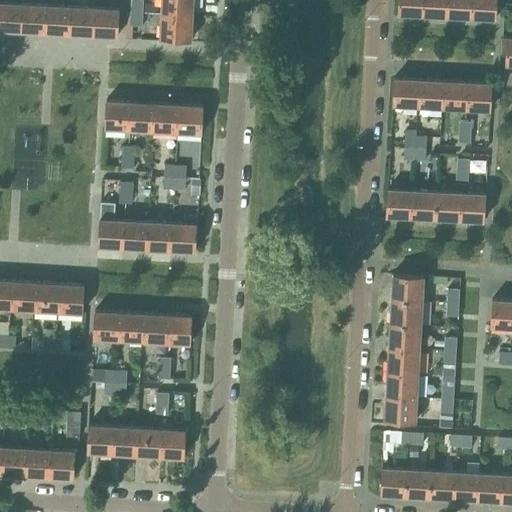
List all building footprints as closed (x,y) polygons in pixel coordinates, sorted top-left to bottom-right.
[(0,0),(0,28),(22,29),(24,2),(0,0)] [(132,0),(132,11),(144,11),(145,0),(132,0)] [(163,0),(162,12),(193,14),(193,0),(163,0)] [(399,0),(399,12),(423,13),(424,0),(399,0)] [(424,0),(423,13),(447,15),(448,0),(424,0)] [(448,0),(447,15),(472,16),(472,0),(448,0)] [(472,0),(472,16),(496,18),(497,0),(472,0)] [(22,29),(47,31),(48,3),(24,2),(22,29)] [(47,31),(71,32),(73,4),(48,3),(47,31)] [(71,32),(95,33),(97,6),(73,4),(71,32)] [(97,6),(95,33),(119,34),(120,7),(97,6)] [(144,11),(132,11),(131,24),(144,25),(144,11)] [(193,14),(162,12),(161,36),(192,38),(193,14)] [(394,103),(418,104),(419,77),(395,76),(394,103)] [(418,104),(442,105),(444,79),(419,77),(418,104)] [(442,105),(467,107),(468,80),(444,79),(442,105)] [(468,80),(467,107),(491,108),(493,81),(468,80)] [(106,125),(131,127),(133,99),(108,98),(106,125)] [(131,127),(155,128),(157,101),(133,99),(131,127)] [(155,128),(179,130),(180,102),(157,101),(155,128)] [(180,102),(179,130),(203,131),(204,104),(180,102)] [(460,118),(459,129),(472,130),(472,119),(460,118)] [(406,127),(405,145),(416,146),(416,134),(417,127),(406,127)] [(472,130),(459,129),(459,140),(471,141),(472,130)] [(416,134),(416,146),(427,146),(427,135),(416,134)] [(124,143),(123,154),(135,155),(136,144),(124,143)] [(404,158),(415,159),(416,146),(405,145),(404,158)] [(416,146),(415,159),(426,159),(427,146),(416,146)] [(135,155),(123,154),(122,165),(135,166),(135,155)] [(458,156),(457,167),(470,168),(470,157),(458,156)] [(166,163),(165,175),(176,176),(176,164),(166,163)] [(176,164),(176,176),(187,176),(188,164),(176,164)] [(470,168),(457,167),(456,178),(469,178),(470,168)] [(164,187),(175,188),(176,176),(165,175),(164,187)] [(176,176),(175,188),(186,188),(187,176),(176,176)] [(193,177),(192,194),(200,195),(201,178),(193,177)] [(121,179),(121,190),(133,191),(134,180),(121,179)] [(387,213),(412,215),(414,188),(389,187),(387,213)] [(412,215),(436,216),(438,189),(414,188),(412,215)] [(436,216),(461,217),(462,191),(438,189),(436,216)] [(133,191),(121,190),(121,201),(133,201),(133,191)] [(462,191),(461,217),(485,219),(487,192),(462,191)] [(99,244),(124,245),(126,218),(116,217),(117,201),(102,200),(101,216),(99,244)] [(173,221),(172,248),(196,249),(198,222),(198,216),(185,215),(185,221),(173,221)] [(124,245),(148,247),(150,219),(126,218),(124,245)] [(148,247),(172,248),(173,221),(150,219),(148,247)] [(394,272),(392,298),(423,299),(424,274),(394,272)] [(0,305),(11,306),(13,279),(0,277),(0,305)] [(11,306),(36,308),(37,280),(13,279),(11,306)] [(36,308),(60,309),(61,282),(37,280),(36,308)] [(61,282),(60,309),(84,310),(85,283),(61,282)] [(449,287),(448,301),(460,301),(461,288),(449,287)] [(492,325),(511,326),(511,298),(493,297),(492,325)] [(392,298),(391,321),(422,323),(423,299),(392,298)] [(460,301),(448,301),(448,314),(459,315),(460,301)] [(119,337),(120,310),(96,308),(94,344),(106,344),(106,336),(119,337)] [(144,311),(120,310),(119,337),(143,338),(144,311)] [(168,313),(144,311),(143,338),(166,339),(168,313)] [(193,314),(168,313),(166,339),(191,341),(193,314)] [(391,321),(389,346),(420,348),(422,323),(391,321)] [(7,334),(6,345),(17,346),(18,334),(7,334)] [(446,335),(445,349),(457,349),(458,336),(446,335)] [(43,348),(54,349),(55,336),(44,336),(43,348)] [(55,336),(54,349),(65,349),(66,337),(55,336)] [(389,346),(388,370),(419,371),(420,348),(389,346)] [(457,349),(445,349),(445,363),(457,363),(457,349)] [(500,362),(511,363),(511,351),(501,350),(500,362)] [(160,355),(160,366),(171,367),(172,356),(160,355)] [(171,367),(160,366),(159,377),(171,377),(171,367)] [(94,368),(93,380),(106,381),(116,381),(117,369),(94,368)] [(117,369),(116,381),(127,382),(128,370),(117,369)] [(388,370),(387,394),(417,396),(419,371),(388,370)] [(105,393),(115,393),(116,381),(106,381),(105,393)] [(116,381),(115,393),(127,394),(127,382),(116,381)] [(443,384),(443,398),(455,398),(455,384),(443,384)] [(158,391),(158,402),(169,403),(170,391),(158,391)] [(417,396),(387,394),(385,418),(416,420),(417,396)] [(443,398),(442,417),(454,417),(455,398),(443,398)] [(169,403),(158,402),(157,412),(169,413),(169,403)] [(0,416),(9,417),(10,404),(0,403),(0,416)] [(10,404),(9,417),(20,417),(20,405),(10,404)] [(46,419),(57,420),(58,408),(47,407),(46,419)] [(58,408),(57,420),(68,420),(67,435),(80,435),(81,410),(68,409),(68,408),(58,408)] [(88,450),(112,451),(113,423),(90,422),(88,450)] [(112,451),(136,452),(138,425),(113,423),(112,451)] [(136,452),(160,454),(162,426),(138,425),(136,452)] [(162,426),(160,454),(185,455),(187,428),(162,426)] [(402,442),(413,442),(413,430),(403,430),(402,442)] [(413,430),(413,442),(424,443),(424,431),(413,430)] [(451,444),(462,445),(462,433),(451,432),(451,444)] [(462,433),(462,445),(472,446),(473,434),(462,433)] [(499,447),(510,448),(511,436),(499,435),(499,447)] [(3,472),(27,473),(28,446),(4,444),(3,472)] [(410,444),(409,455),(418,455),(418,445),(410,444)] [(27,473),(51,475),(53,447),(28,446),(27,473)] [(53,447),(51,475),(75,476),(76,449),(53,447)] [(381,492),(405,494),(407,467),(383,466),(381,492)] [(405,494),(430,495),(431,468),(407,467),(405,494)] [(430,495),(454,496),(455,470),(431,468),(430,495)] [(454,496),(478,498),(480,471),(455,470),(454,496)] [(478,498),(502,499),(504,472),(480,471),(478,498)] [(502,499),(511,499),(511,472),(504,472),(502,499)]
